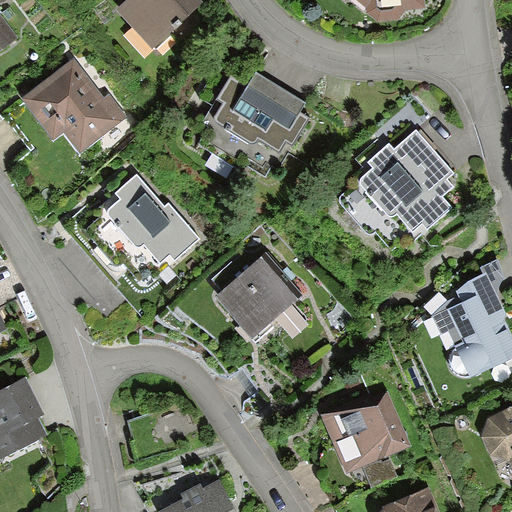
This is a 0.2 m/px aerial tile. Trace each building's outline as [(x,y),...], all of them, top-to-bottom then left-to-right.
[(0,0),(0,51),(18,38),(0,14),(0,6),(8,0),(0,0)] [(205,3),(201,0),(126,0),(116,10),(154,51),(205,3)] [(398,21),(406,10),(426,8),(424,0),(355,0),(366,8),(366,14),(377,22),(398,21)] [(105,99),(75,59),(22,100),(53,141),(64,133),(80,153),(126,118),(109,96),(105,99)] [(306,103),(257,73),(248,88),(231,77),(218,99),(224,103),(219,112),(216,117),(216,120),(226,127),(225,128),(249,144),(253,144),(257,141),(258,138),(280,151),(286,141),(292,145),(308,118),(300,113),(306,103)] [(394,149),(388,143),(368,162),(373,168),(362,177),(360,181),(361,184),(386,213),(390,216),(393,217),(395,216),(397,214),(413,231),(423,224),(427,228),(451,206),(442,196),(453,186),(447,178),(454,172),(416,130),(394,149)] [(199,238),(168,204),(165,207),(136,174),(114,193),(120,200),(110,209),(108,212),(110,216),(135,246),(139,247),(143,246),(144,244),(160,262),(170,253),(175,259),(199,238)] [(281,281),(260,258),(215,298),(251,339),(297,299),(281,281)] [(487,274),(457,290),(459,296),(447,302),(433,316),(442,335),(448,331),(456,346),(450,352),(448,361),(449,368),(456,375),(464,378),(471,377),(511,358),(511,332),(505,317),(508,315),(487,274)] [(26,376),(0,389),(0,460),(48,436),(39,418),(46,414),(26,376)] [(386,389),(322,416),(346,473),(364,465),(373,486),(397,476),(390,461),(382,464),(380,460),(411,447),(386,389)] [(200,442),(182,405),(128,421),(133,439),(129,440),(135,463),(200,442)] [(511,405),(510,407),(508,410),(489,419),(482,436),(491,457),(508,461),(511,468),(511,405)] [(183,499),(159,511),(239,511),(221,478),(204,487),(202,483),(180,494),(183,499)] [(438,511),(429,488),(382,505),(383,510),(378,511),(438,511)]
